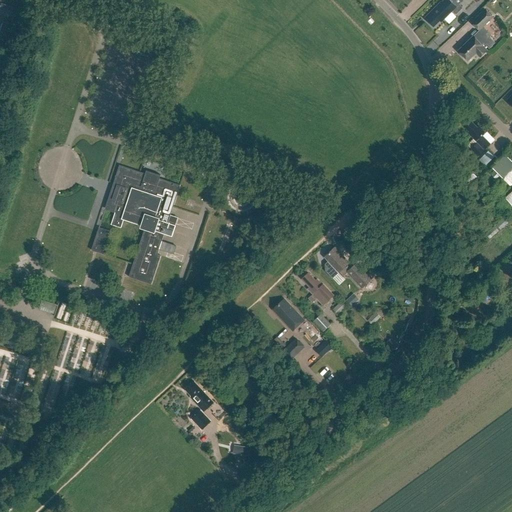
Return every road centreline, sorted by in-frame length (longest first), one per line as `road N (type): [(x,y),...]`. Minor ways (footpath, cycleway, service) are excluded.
road 1 (unclassified): [(229,511),(407,359),(420,338),(431,314),(433,96)]
road 2 (track): [(433,160),(403,167),(324,238)]
